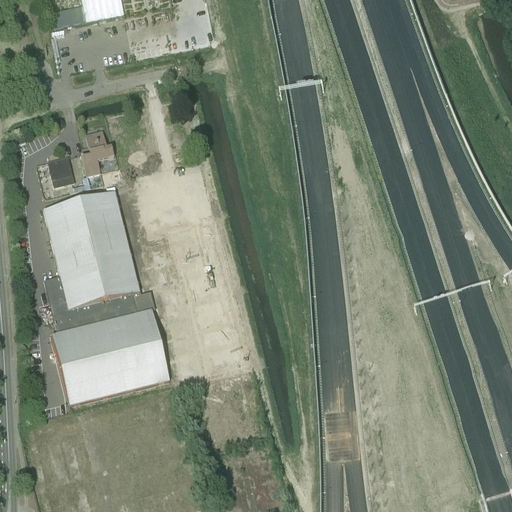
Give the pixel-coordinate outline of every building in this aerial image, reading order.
[(80,0),(85,26),(123,19),(119,0),(80,0)] [(113,160),(110,150),(106,151),(102,134),(85,138),(89,155),(80,157),(86,180),(87,180),(100,177),(97,165),(113,160)] [(14,142),(16,148),(25,146),(23,139),(14,142)] [(135,155),(120,156),(121,164),(136,163),(135,155)] [(72,177),(68,160),(47,165),(51,182),(53,190),(53,191),(67,188),(69,196),(90,191),(87,180),(86,180),(82,181),(84,188),(72,191),(71,187),(74,186),(72,177)] [(43,284),(56,336),(51,338),(69,409),(168,384),(150,313),(137,316),(132,297),(139,295),(114,195),(42,213),(59,280),(43,284)] [(132,405),(135,419),(161,412),(156,393),(138,398),(140,403),(132,405)] [(171,444),(161,445),(162,455),(165,454),(166,460),(181,458),(179,438),(171,439),(171,444)] [(174,511),(203,511),(194,476),(183,478),(185,487),(169,491),(174,511)]
